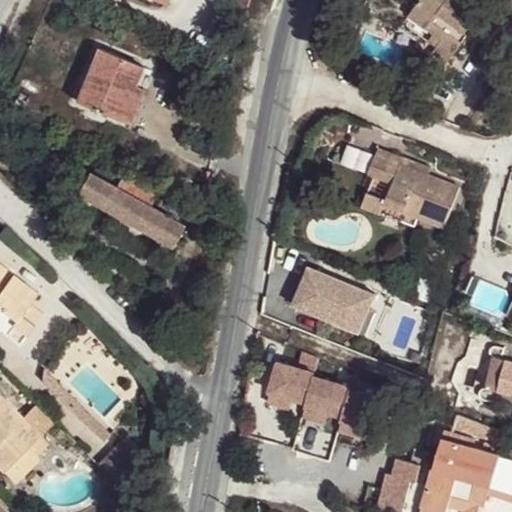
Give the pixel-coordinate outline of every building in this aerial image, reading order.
[(482,16),(460,0),(419,0),(410,14),(434,32),(442,38),(436,47),(433,51),(448,62),(482,16)] [(511,44),(511,37),(498,28),(479,54),(496,66),(511,44)] [(428,41),(436,47),(442,38),(434,32),(428,41)] [(76,101),(117,118),(132,83),(136,84),(144,65),(98,46),(76,101)] [(132,83),(117,118),(131,124),(145,88),(136,84),(132,83)] [(444,227),(459,187),(429,175),(415,169),(417,162),(379,147),(369,174),(393,184),(387,199),(385,204),(444,227)] [(432,168),(417,162),(415,169),(429,175),(432,168)] [(151,204),(159,190),(125,171),(117,186),(90,172),(77,194),(83,197),(72,216),(91,226),(102,207),(173,246),(185,223),(151,204)] [(385,204),(387,199),(367,192),(361,207),(381,215),(385,204)] [(27,307),(38,292),(0,263),(0,306),(3,308),(16,319),(6,333),(20,344),(40,317),(27,307)] [(307,284),(314,268),(308,265),(291,303),(303,308),(313,287),(307,284)] [(357,333),(374,294),(314,268),(307,284),(313,287),(303,308),(357,333)] [(496,390),(504,359),(493,356),(485,388),(496,390)] [(511,359),(504,357),(504,359),(496,390),(496,393),(511,396),(511,359)] [(276,361),(267,391),(268,391),(290,397),(303,401),(302,405),(304,405),(326,412),(339,415),(338,419),(340,419),(361,426),(375,429),(383,400),(347,389),(348,386),(311,374),(312,372),(276,361)] [(68,406),(75,399),(43,367),(41,380),(68,406)] [(290,397),(268,391),(265,401),(287,408),(290,397)] [(41,435),(55,421),(36,403),(23,416),(0,392),(0,466),(5,471),(41,435)] [(103,441),(110,434),(75,399),(68,406),(103,441)] [(326,412),(304,405),(301,415),(323,422),(326,412)] [(455,423),(493,438),(497,427),(460,412),(455,423)] [(361,426),(340,419),(336,430),(358,436),(361,426)] [(490,486),(511,492),(511,449),(486,441),(484,449),(475,445),(477,438),(454,431),(451,439),(444,437),(423,506),(445,511),(444,511),(445,511),(448,506),(465,511),(468,503),(480,507),(483,508),(487,494),(490,486)] [(49,443),(41,435),(5,471),(17,483),(40,460),(36,456),(49,443)] [(98,464),(133,499),(151,460),(126,436),(98,464)] [(414,480),(419,463),(395,457),(391,473),(385,471),(377,507),(398,511),(401,511),(409,478),(414,480)] [(511,492),(490,486),(487,494),(511,500),(511,492)] [(0,511),(8,511),(0,503),(0,511)] [(465,511),(464,511),(478,511),(480,507),(468,503),(465,511)]
